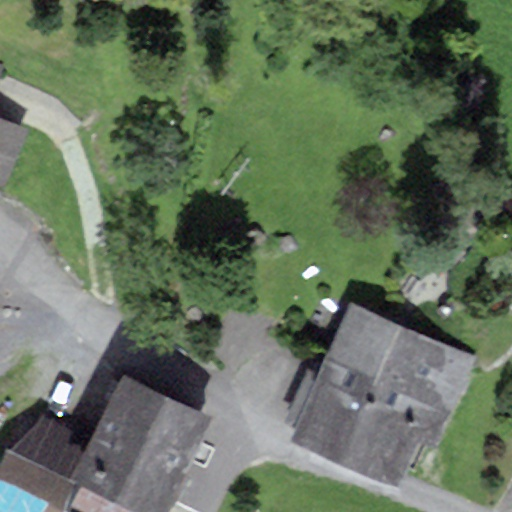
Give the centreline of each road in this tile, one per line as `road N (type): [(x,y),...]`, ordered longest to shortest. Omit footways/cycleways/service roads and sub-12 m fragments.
road 1 (track): [(7,95),(60,124),(77,149),(103,301),(90,317)]
road 2 (residential): [(447,511),(352,469),(242,436)]
